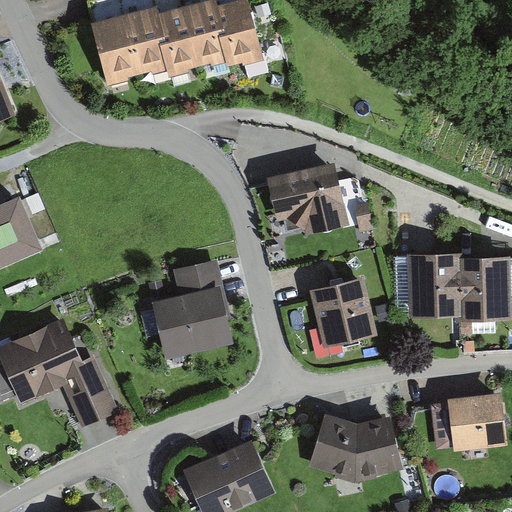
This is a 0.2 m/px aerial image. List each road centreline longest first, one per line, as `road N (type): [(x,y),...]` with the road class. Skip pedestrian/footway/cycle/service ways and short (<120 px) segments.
road 1 (residential): [(287,391),(250,236),(220,172),(176,141),(79,121)]
road 2 (track): [(176,141),(184,127),(208,118),(257,115),(313,127),(511,206)]
road 3 (residential): [(511,361),(287,391)]
road 4 (residential): [(287,391),(116,453)]
road 5 (residential): [(79,121),(46,79),(11,0)]
road 6 (residential): [(116,453),(0,509)]
